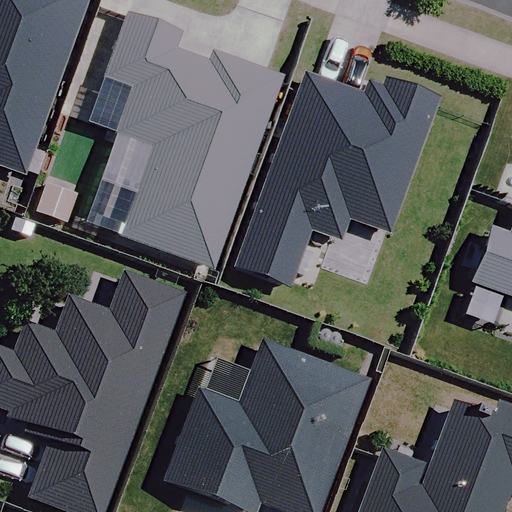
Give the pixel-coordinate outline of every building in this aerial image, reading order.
[(0,0),(0,166),(21,173),(81,0),(0,0)] [(179,33),(123,13),(86,120),(118,131),(85,225),(210,269),(278,75),(211,51),(207,62),(173,51),(179,33)] [(388,231),(436,95),(367,71),(359,93),(301,73),(233,266),(287,285),(307,229),(338,240),(347,216),(388,231)] [(489,227),(470,283),(511,297),(511,225),(509,234),(489,227)] [(4,358),(0,356),(0,417),(49,436),(24,502),(51,511),(100,511),(180,299),(120,277),(105,319),(63,303),(49,341),(15,328),(4,358)] [(320,511),(371,384),(258,340),(234,402),(197,388),(161,479),(247,511),(252,511),(256,502),(281,511),(320,511)] [(378,448),(355,511),(500,511),(511,480),(511,479),(511,410),(494,404),(491,415),(451,401),(428,465),(378,448)]
